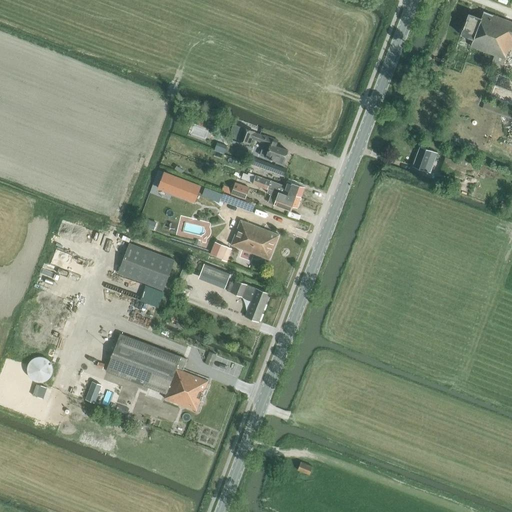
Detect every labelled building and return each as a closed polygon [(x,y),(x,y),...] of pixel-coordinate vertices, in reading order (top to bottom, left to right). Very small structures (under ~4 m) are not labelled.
[(511,22),(485,13),(482,19),(470,15),(462,35),(475,40),(472,47),(495,55),(491,66),(502,70),(509,50),(511,51),(511,48),(511,22)] [(511,80),(497,77),(495,85),(511,88),(511,80)] [(511,117),(511,109),(485,100),(483,108),(511,117)] [(194,112),(187,109),(183,119),(191,122),(194,112)] [(257,141),(260,135),(255,133),(255,132),(242,127),(237,140),(250,145),(252,139),(257,141)] [(265,137),(260,135),(257,141),(262,143),(262,142),(271,146),(265,144),(261,156),(266,158),(266,159),(283,165),(288,151),(276,146),(278,141),(266,136),(265,137)] [(217,143),(214,151),(224,154),(227,147),(217,143)] [(438,153),(422,147),(414,167),(431,173),(438,153)] [(464,179),(471,160),(461,156),(459,163),(446,158),(441,171),(464,179)] [(279,167),(250,157),(248,163),(276,174),(279,167)] [(196,201),(202,186),(165,172),(159,187),(196,201)] [(261,187),(268,189),(271,181),(257,176),(254,184),(261,187)] [(282,186),(279,194),(282,195),(283,193),(286,194),(291,196),(292,194),(301,198),(305,188),(290,183),(288,188),(282,186)] [(231,195),(244,200),(248,190),(235,184),(233,189),(231,195)] [(224,186),(222,191),(231,195),(233,189),(224,186)] [(279,194),(275,206),(286,210),(288,205),(298,208),(301,198),(292,194),(291,196),(286,194),(283,193),(282,195),(279,194)] [(244,200),(231,195),(227,203),(249,212),(253,203),(244,200)] [(21,204),(15,216),(46,229),(51,216),(21,204)] [(156,224),(147,221),(145,227),(154,230),(156,224)] [(270,260),(280,235),(241,221),(232,245),(270,260)] [(211,255),(223,260),(228,262),(233,250),(216,242),(211,255)] [(164,292),(176,260),(130,243),(118,274),(164,292)] [(211,284),(226,287),(229,272),(214,269),(211,284)] [(67,297),(71,277),(41,270),(38,283),(28,281),(26,288),(67,297)] [(252,301),(246,317),(259,323),(271,294),(257,289),(236,280),(234,284),(231,283),(227,291),(252,301)] [(145,324),(150,311),(121,300),(116,313),(145,324)] [(122,334),(107,372),(167,395),(165,399),(198,411),(209,381),(183,372),(188,360),(122,334)] [(206,364),(213,367),(217,355),(210,353),(206,364)] [(52,374),(52,371),(51,369),(50,366),(48,364),(46,363),(44,362),(40,361),(37,361),(35,361),(32,362),(30,364),(28,366),(27,369),(26,371),(26,373),(27,378),(28,380),(29,382),(31,384),(33,385),(35,386),(38,387),(41,387),(44,386),(47,384),(49,382),(51,379),(52,377),(52,374)] [(132,386),(125,404),(134,408),(141,390),(132,386)] [(311,475),(314,467),(301,462),(298,471),(311,475)]
